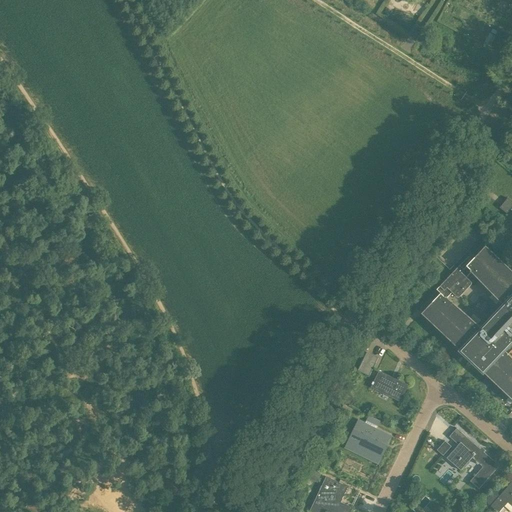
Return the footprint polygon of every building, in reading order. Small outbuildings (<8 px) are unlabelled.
[(506,214),(511,206),(511,201),(507,198),(499,208),(506,214)] [(511,270),(490,250),(468,273),(464,269),(464,270),(460,266),(437,290),(441,294),(422,314),(426,318),(471,360),(474,363),(511,399),(511,357),(509,354),(511,350),(511,270)] [(366,353),(358,371),(369,376),(378,359),(366,353)] [(375,379),(371,388),(380,392),(389,397),(400,402),(408,385),(396,379),(391,377),(379,371),(375,379)] [(354,410),(343,405),(339,413),(350,418),(354,410)] [(347,445),(379,461),(386,446),(385,446),(386,443),(389,437),(365,425),(359,422),(347,445)] [(464,468),(470,462),(469,461),(472,457),(483,467),(470,481),(479,489),(499,466),(457,428),(456,429),(449,437),(458,445),(447,458),(461,470),(463,468),(464,468)] [(451,447),(445,442),(438,450),(444,455),(451,447)] [(311,466),(306,478),(317,483),(318,480),(322,471),(311,466)] [(330,478),(327,484),(324,482),(314,504),(330,511),(350,511),(352,508),(340,502),(348,487),(330,478)] [(494,492),(486,502),(490,506),(497,511),(498,511),(508,501),(511,505),(511,481),(511,482),(499,496),(494,492)]
